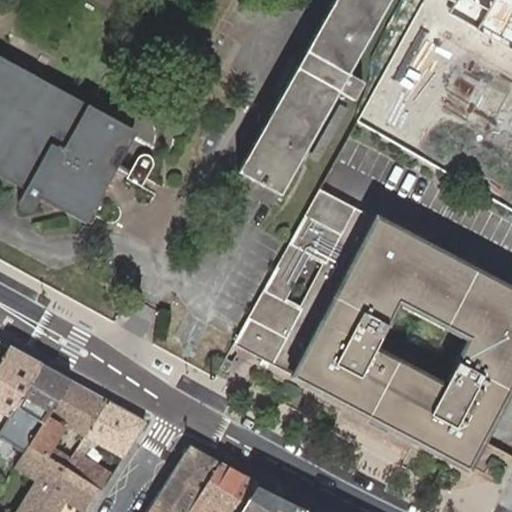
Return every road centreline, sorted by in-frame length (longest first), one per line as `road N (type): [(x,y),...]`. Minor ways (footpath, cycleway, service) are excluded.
road 1 (secondary): [(184,409),(374,511)]
road 2 (secondary): [(0,306),(184,409)]
road 3 (residential): [(118,511),(184,409)]
